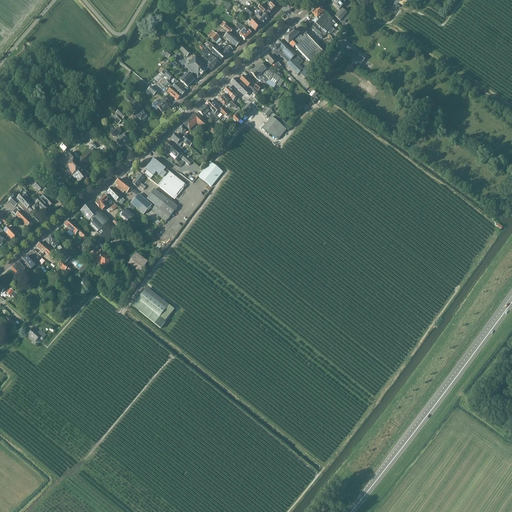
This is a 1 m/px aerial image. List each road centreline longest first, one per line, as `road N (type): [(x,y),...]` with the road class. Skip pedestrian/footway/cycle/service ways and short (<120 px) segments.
road 1 (tertiary): [(0,271),(296,19)]
road 2 (trunk): [(348,511),(504,311)]
road 3 (unclassified): [(178,106),(284,7)]
